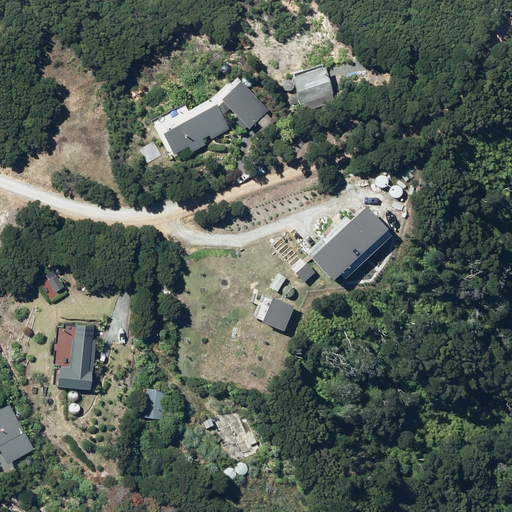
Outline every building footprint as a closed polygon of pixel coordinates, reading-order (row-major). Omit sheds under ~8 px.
[(328,94),(331,93),(322,68),(290,79),(301,112),(330,102),(328,94)] [(204,145),(201,139),(208,135),(210,139),(227,129),(220,116),(227,109),(247,129),(266,110),(237,81),(219,100),(220,102),(215,107),(214,105),(160,135),(172,155),(175,153),(179,159),(204,145)] [(46,272),(35,280),(48,299),(55,293),(53,290),(61,285),(53,274),(49,277),(46,272)] [(293,305),(266,294),(256,318),(283,330),(293,305)] [(56,364),(54,383),(88,387),(90,369),(86,369),(91,324),(74,322),(72,335),(69,335),(66,364),(59,363),(58,365),(56,364)] [(162,388),(144,387),(143,415),(160,416),(162,388)] [(32,446),(8,401),(0,405),(0,452),(4,461),(32,446)] [(219,468),(247,475),(251,456),(224,449),(219,468)] [(168,478),(176,481),(179,474),(170,471),(168,478)]
